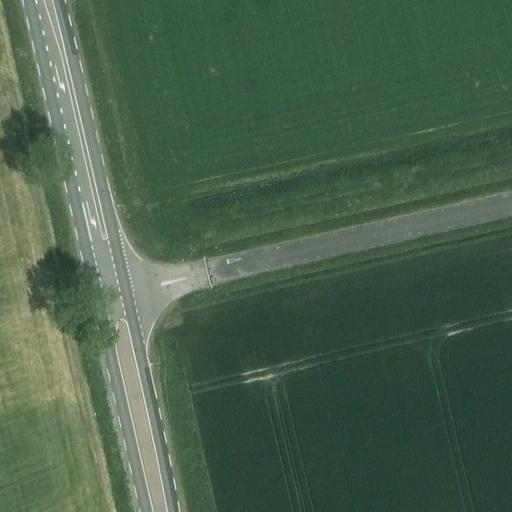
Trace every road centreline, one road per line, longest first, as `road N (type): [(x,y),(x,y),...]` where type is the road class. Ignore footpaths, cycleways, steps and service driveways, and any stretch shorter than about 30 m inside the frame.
road 1 (unclassified): [(511,207),(96,301)]
road 2 (primary): [(96,301),(28,0)]
road 3 (primary): [(145,511),(96,301)]
